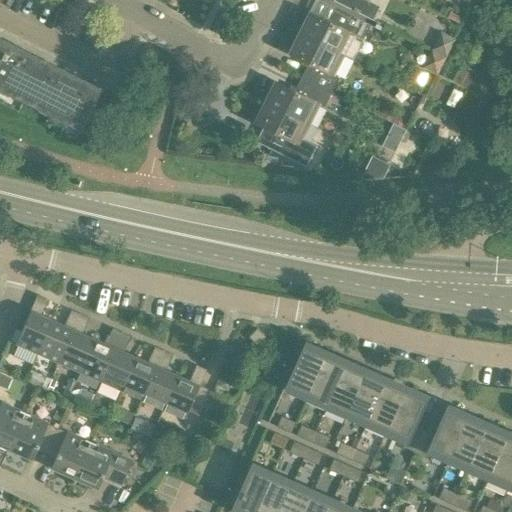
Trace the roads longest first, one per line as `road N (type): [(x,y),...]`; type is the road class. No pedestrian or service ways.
road 1 (secondary): [(0,207),(267,268),(511,306)]
road 2 (secondary): [(511,266),(274,245),(0,184)]
road 3 (residential): [(511,357),(21,252)]
road 4 (residential): [(153,26),(117,77),(0,13)]
